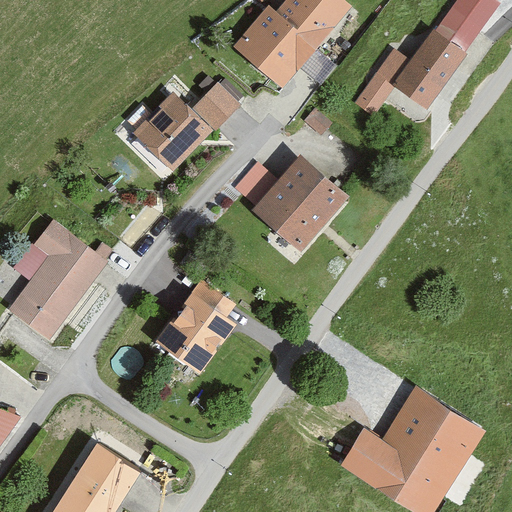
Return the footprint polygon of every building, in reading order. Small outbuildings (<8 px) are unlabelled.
[(282,84),(351,9),(341,0),(290,0),(245,50),(282,84)] [(492,0),(464,0),(400,89),(428,109),(502,7),(492,0)] [(142,134),(177,168),(238,106),(219,88),(195,112),(179,97),(142,134)] [(309,160),(264,214),(309,252),(354,198),(309,160)] [(17,310),(52,336),(107,263),(57,225),(24,269),(39,281),(17,310)] [(242,313),(205,286),(166,341),(204,367),(242,313)] [(427,511),(482,431),(407,381),(353,462),(427,511)] [(1,410),(0,412),(0,449),(22,420),(1,410)] [(102,447),(61,511),(114,511),(140,471),(102,447)] [(453,479),(468,489),(480,471),(470,464),(476,455),(471,451),(453,479)]
